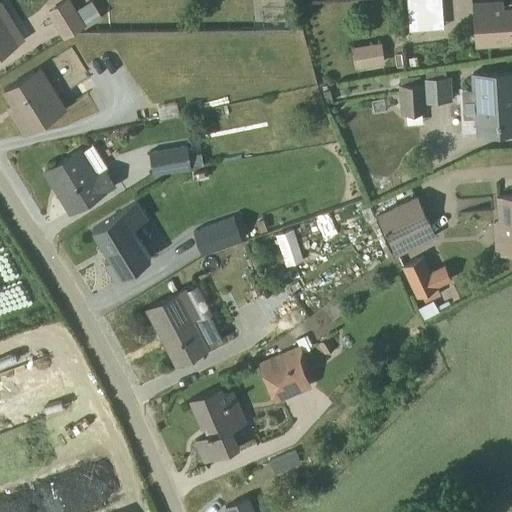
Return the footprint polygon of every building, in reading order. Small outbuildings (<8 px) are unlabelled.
[(69,0),(63,0),(45,11),(62,38),(83,25),(84,27),(101,17),(90,0),(75,9),(69,0)] [(406,0),(408,30),(442,27),(440,0),(406,0)] [(480,0),(471,1),(474,46),(510,44),(510,41),(511,40),(511,0),(502,2),(501,0),(480,0)] [(0,51),(23,37),(1,1),(0,1),(0,51)] [(380,42),(350,47),(354,68),(383,63),(380,42)] [(65,107),(40,67),(3,90),(12,104),(7,107),(24,133),(65,107)] [(397,84),(399,113),(426,111),(425,102),(451,100),(449,75),(445,75),(444,70),(424,71),(424,75),(398,77),(399,84),(397,84)] [(511,71),(470,74),(471,89),(461,90),(462,118),(475,118),(475,133),(511,130),(511,71)] [(81,148),(44,171),(69,211),(114,183),(92,144),(83,150),(81,148)] [(185,145),(148,151),(152,174),(201,165),(199,153),(187,155),(185,145)] [(376,214),(395,255),(436,236),(416,194),(376,214)] [(494,254),(511,252),(511,195),(495,197),(497,220),(492,221),(494,254)] [(104,260),(115,278),(150,256),(131,227),(145,217),(134,200),(91,228),(109,257),(104,260)] [(206,240),(165,265),(170,273),(211,248),(206,240)] [(420,255),(400,263),(407,279),(426,272),(420,255)] [(185,288),(146,308),(175,363),(221,339),(209,314),(211,313),(196,285),(186,290),(185,288)] [(450,286),(423,300),(429,311),(456,297),(450,286)] [(317,345),(324,355),(334,349),(328,338),(317,345)] [(301,348),(299,345),(257,363),(273,402),(311,386),(298,357),(301,348)] [(47,357),(0,374),(0,482),(68,456),(53,416),(68,410),(47,357)] [(232,389),(224,392),(221,386),(188,400),(200,428),(207,425),(210,433),(196,439),(205,460),(239,446),(232,429),(246,422),(232,389)]
